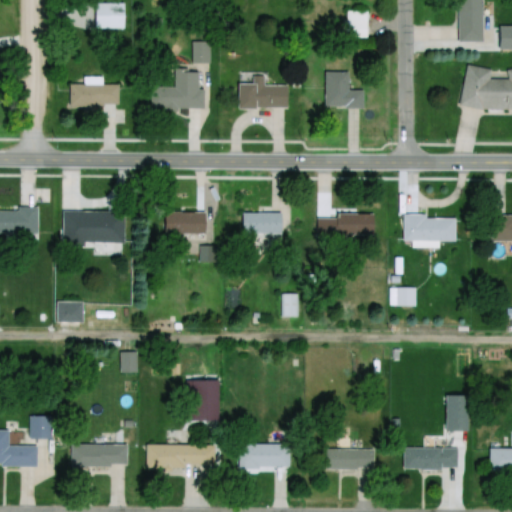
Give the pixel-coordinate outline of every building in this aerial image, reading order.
[(456,0),(481,0),(482,40),(457,40),(456,0)] [(124,2),(123,28),(93,26),(94,1),(124,2)] [(367,11),(367,36),(347,36),(347,29),(340,29),(342,24),(342,20),(345,20),(345,11),(367,11)] [(497,26),(511,26),(511,49),(498,50),(497,26)] [(210,41),(210,64),(190,63),(190,40),(210,41)] [(466,63),(457,105),(480,109),(481,107),(510,108),(511,108),(511,68),(506,69),(505,73),(502,74),(498,78),(488,77),(491,68),(466,63)] [(197,72),(196,89),(204,90),(203,109),(178,108),(178,111),(165,111),(165,107),(149,106),(150,85),(172,86),(173,71),(197,72)] [(324,71),(348,72),(348,90),(363,90),(362,108),(323,107),(324,71)] [(68,84),(68,107),(103,107),(103,103),(118,104),(118,84),(102,84),(102,76),(83,76),(83,84),(68,84)] [(237,83),(236,108),(273,109),(273,106),(285,106),(285,86),(260,86),(260,76),(252,76),(252,83),(237,83)] [(0,210),(14,211),(16,206),(36,206),(35,233),(0,232),(0,210)] [(60,211),(121,211),(121,242),(81,242),(81,248),(60,248),(60,211)] [(165,211),(204,212),(204,235),(165,235),(165,211)] [(315,217),(334,217),(334,211),(373,212),(373,233),(337,233),(337,239),(315,239),(315,217)] [(242,213),(281,213),(281,232),(242,232),(242,213)] [(400,214),(425,214),(425,219),(454,219),(455,240),(401,241),(400,214)] [(488,218),(511,218),(511,242),(488,242),(488,218)] [(296,295),(280,295),(280,318),(296,318),(296,295)] [(81,323),(81,302),(55,302),(55,323),(81,323)] [(120,354),(120,373),(135,373),(135,354),(120,354)] [(0,430),(7,430),(7,447),(37,447),(37,465),(0,465),(0,430)] [(238,443),(286,442),(286,464),(239,465),(238,443)] [(144,444),(211,444),(211,462),(183,461),(183,468),(144,468),(144,444)] [(69,445),(125,445),(125,467),(69,467),(69,445)] [(322,449),(370,448),(370,469),(322,470),(322,449)] [(400,449),(458,448),(458,469),(400,470),(400,449)] [(511,472),(490,473),(490,448),(511,448),(511,472)]
